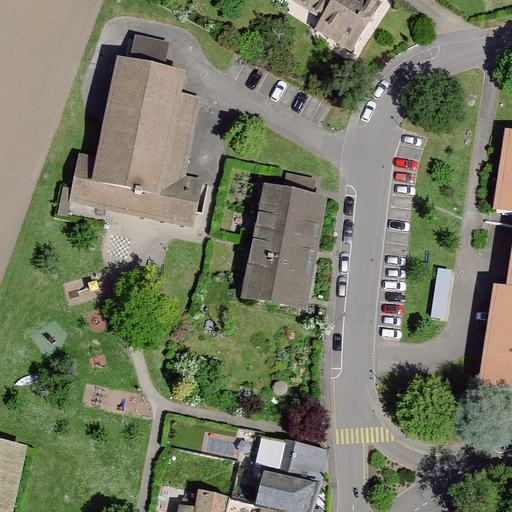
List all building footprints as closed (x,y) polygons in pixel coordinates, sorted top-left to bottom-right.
[(293,0),(327,21),(320,33),(354,54),(381,11),(363,0),(293,0)] [(166,64),(173,39),(138,31),(132,56),(166,64)] [(195,231),(205,182),(188,179),(205,101),(185,97),(189,78),(121,63),(111,114),(101,162),(81,158),(71,205),(195,231)] [(485,395),(511,397),(511,135),(500,215),(511,217),(511,295),(502,294),(485,395)] [(269,190),(245,303),(311,316),(333,203),(269,190)] [(451,316),(454,267),(440,266),(437,315),(451,316)] [(265,479),(323,492),(330,466),(328,451),(262,439),(257,467),(266,470),(265,479)] [(0,511),(14,511),(28,454),(0,447),(0,511)] [(317,511),(323,492),(265,479),(259,506),(257,511),(317,511)] [(231,511),(233,504),(202,497),(199,511),(231,511)] [(234,500),(233,504),(231,511),(257,511),(259,506),(234,500)]
